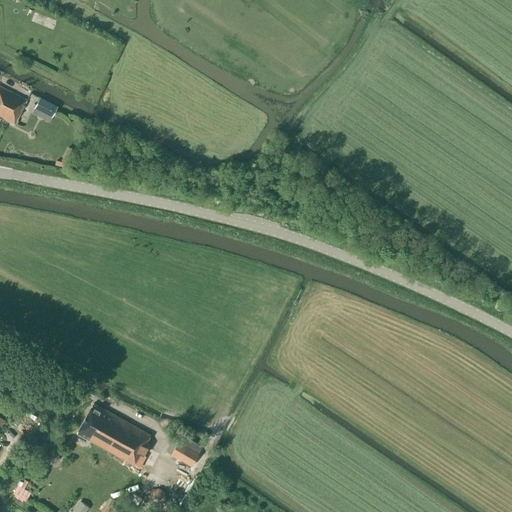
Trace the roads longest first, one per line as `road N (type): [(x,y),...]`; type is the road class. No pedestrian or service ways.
road 1 (secondary): [(511,328),(255,226),(0,173)]
road 2 (track): [(155,0),(168,29),(258,84),(289,94),(298,88)]
